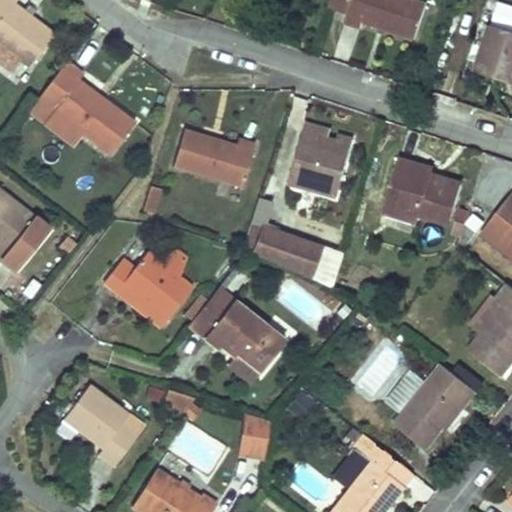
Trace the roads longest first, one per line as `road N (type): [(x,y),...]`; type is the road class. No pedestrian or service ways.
road 1 (residential): [(0,471),(63,511),(432,511),(511,412)]
road 2 (residential): [(511,142),(362,94),(299,62),(200,32),(126,24),(91,0)]
